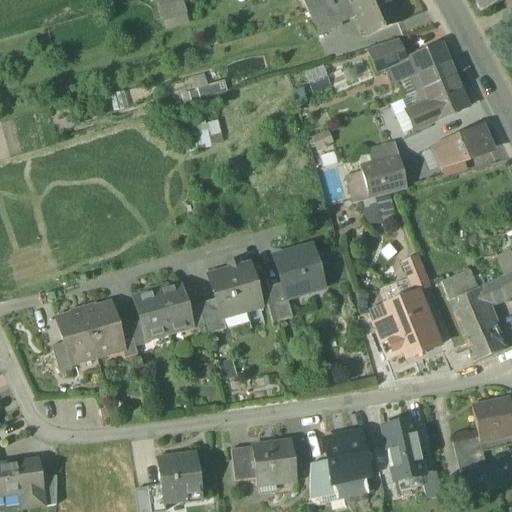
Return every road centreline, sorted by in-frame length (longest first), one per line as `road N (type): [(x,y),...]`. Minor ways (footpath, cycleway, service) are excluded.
road 1 (residential): [(0,350),(39,430),(68,439),(469,380),(511,366)]
road 2 (tertiary): [(511,131),(444,0)]
